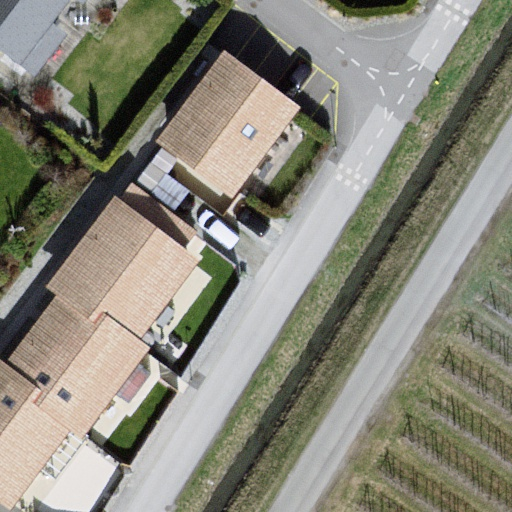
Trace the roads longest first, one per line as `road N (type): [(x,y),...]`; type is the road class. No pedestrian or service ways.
road 1 (residential): [(149,511),(405,95)]
road 2 (unclassified): [(511,161),(296,511)]
road 3 (unclassified): [(265,0),(405,95)]
